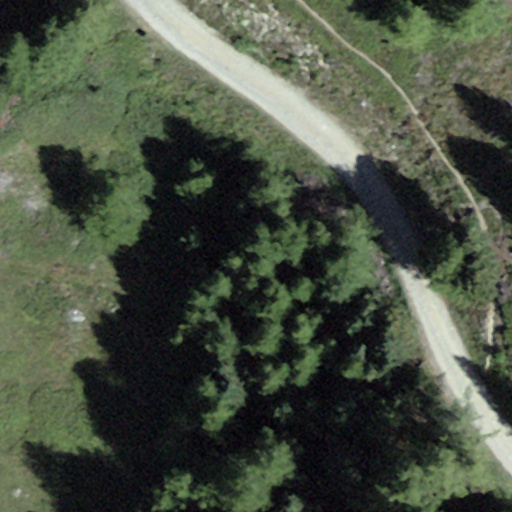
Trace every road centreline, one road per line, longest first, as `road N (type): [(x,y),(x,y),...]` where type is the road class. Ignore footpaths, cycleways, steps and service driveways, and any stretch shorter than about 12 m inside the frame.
road 1 (track): [(345,149),(395,230),(448,354),(511,458)]
road 2 (track): [(345,149),(149,0)]
